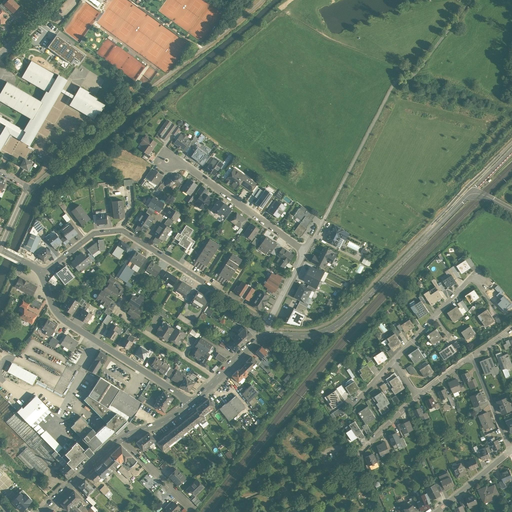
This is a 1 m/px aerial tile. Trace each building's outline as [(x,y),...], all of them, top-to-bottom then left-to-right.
[(18,7),(11,0),(9,0),(5,5),(6,6),(12,12),(13,13),(18,7)] [(12,12),(6,6),(3,8),(7,12),(10,14),(12,12)] [(86,55),(56,34),(46,48),(70,65),(74,59),(80,63),(86,55)] [(53,74),(31,61),(21,78),(45,91),(47,93),(55,80),(51,77),(53,74)] [(31,117),(23,130),(25,131),(20,140),(29,146),(60,91),(61,89),(67,80),(58,75),(55,80),(47,93),(45,91),(38,104),(40,105),(33,119),(31,117)] [(16,88),(6,82),(0,92),(0,100),(6,105),(7,104),(6,103),(14,90),(14,91),(16,88)] [(89,92),(79,87),(74,96),(73,98),(69,105),(93,119),(97,113),(99,114),(104,105),(96,100),(96,98),(88,93),(89,92)] [(74,96),(61,89),(60,91),(73,98),(74,96)] [(14,91),(14,90),(6,103),(7,104),(31,117),(33,119),(40,105),(38,104),(14,91)] [(14,125),(0,116),(0,150),(9,134),(14,125)] [(171,124),(170,126),(165,122),(158,132),(160,133),(160,134),(160,135),(161,135),(162,135),(163,135),(162,137),(166,140),(171,133),(171,132),(175,127),(171,124)] [(23,130),(14,125),(9,134),(20,140),(25,131),(23,130)] [(175,127),(171,132),(175,135),(179,130),(175,127)] [(187,136),(184,134),(183,135),(179,140),(177,138),(173,144),(177,146),(177,147),(177,148),(179,150),(180,149),(181,149),(184,151),(188,146),(191,142),(190,142),(186,139),(187,138),(187,136)] [(156,143),(146,136),(140,144),(144,147),(142,150),(146,153),(148,154),(156,143)] [(208,153),(197,145),(193,151),(191,155),(191,156),(191,157),(194,159),(199,162),(199,163),(200,162),(201,163),(205,158),(208,153)] [(146,153),(142,158),(147,161),(150,156),(148,154),(146,153)] [(207,160),(205,162),(209,165),(214,159),(210,156),(207,160)] [(199,162),(198,163),(202,166),(205,162),(207,160),(205,158),(201,163),(200,162),(199,163),(199,162)] [(32,163),(25,159),(20,166),(28,171),(32,163)] [(209,165),(206,169),(215,175),(222,164),(214,159),(209,165)] [(250,180),(234,169),(224,182),(228,185),(229,184),(236,188),(240,183),(246,187),(250,180)] [(153,172),(149,177),(151,179),(150,180),(156,185),(163,176),(155,170),(153,172)] [(173,176),(171,179),(168,179),(166,181),(167,184),(169,186),(172,186),(174,183),(180,182),(181,180),(181,177),(178,175),(173,176)] [(196,185),(189,180),(182,189),(189,194),(196,185)] [(250,180),(246,187),(251,190),(255,184),(250,180)] [(165,187),(161,184),(156,190),(160,193),(165,187)] [(207,190),(202,187),(197,193),(200,195),(201,193),(203,194),(204,193),(205,194),(207,190)] [(263,192),(257,187),(252,194),(258,199),(263,192)] [(262,208),(272,194),(265,190),(265,189),(263,192),(258,199),(255,204),(262,209),(262,208)] [(203,194),(201,193),(200,195),(196,202),(197,203),(196,204),(202,209),(203,207),(205,208),(209,202),(208,201),(210,198),(210,197),(209,198),(206,196),(205,194),(204,193),(203,194)] [(163,204),(153,198),(149,204),(151,205),(153,206),(152,207),(155,209),(158,211),(160,208),(161,208),(163,204)] [(122,200),(112,202),(113,206),(114,206),(114,210),(113,210),(114,214),(115,214),(115,218),(124,217),(122,200)] [(227,206),(218,200),(211,209),(217,213),(218,211),(222,213),(227,206)] [(274,202),(269,209),(273,212),(272,213),(276,216),(278,213),(279,214),(284,207),(275,201),(274,202)] [(65,203),(60,206),(64,211),(68,207),(65,203)] [(90,219),(79,205),(71,211),(82,225),(90,219)] [(232,210),(227,206),(222,213),(227,217),(232,210)] [(180,215),(170,208),(165,215),(169,217),(174,220),(175,221),(180,215)] [(311,217),(305,212),(305,213),(299,208),(294,216),(295,216),(296,214),(298,215),(297,217),(303,220),(300,224),(306,229),(312,221),(309,219),(311,217)] [(146,213),(144,212),(140,218),(150,224),(153,218),(151,216),(146,213)] [(100,214),(96,215),(97,223),(97,224),(107,223),(106,213),(100,214)] [(246,220),(237,213),(231,221),(240,228),(246,220)] [(150,224),(140,218),(136,224),(138,225),(143,228),(146,230),(150,224)] [(43,229),(36,220),(33,227),(38,233),(43,229)] [(69,223),(61,230),(65,235),(68,240),(69,239),(77,233),(69,223)] [(163,224),(161,223),(157,229),(167,235),(170,229),(168,228),(163,224)] [(251,224),(243,234),(252,240),(259,230),(251,224)] [(300,224),(294,233),(298,235),(298,236),(298,237),(299,238),(300,238),(301,237),(302,236),(307,229),(306,229),(300,224)] [(143,228),(138,225),(135,230),(136,230),(140,233),(143,228)] [(186,225),(180,234),(181,235),(179,237),(182,238),(178,244),(186,249),(188,246),(191,242),(187,239),(193,230),(186,225)] [(335,225),(331,232),(330,231),(328,235),(330,235),(326,241),(336,246),(338,241),(342,243),(344,239),(346,240),(349,234),(343,231),(344,230),(335,225)] [(38,233),(33,227),(30,233),(31,234),(36,236),(38,233)] [(167,235),(157,229),(153,235),(156,236),(161,239),(163,241),(167,235)] [(36,236),(31,234),(26,246),(24,245),(23,248),(34,253),(40,241),(41,238),(36,236)] [(60,240),(55,234),(51,237),(47,240),(54,249),(58,246),(57,245),(61,241),(60,240)] [(161,239),(156,236),(153,241),(158,244),(161,239)] [(276,244),(266,237),(260,245),(260,248),(262,249),(261,250),(265,254),(268,250),(271,253),(274,249),(273,248),(276,244)] [(219,245),(209,239),(206,244),(215,250),(219,245)] [(103,240),(98,240),(98,241),(87,249),(90,253),(92,255),(99,249),(99,251),(104,250),(103,240)] [(40,241),(34,253),(37,255),(38,254),(46,248),(40,241)] [(130,247),(121,241),(117,246),(118,246),(112,254),(118,258),(123,250),(126,252),(127,252),(130,247)] [(358,251),(360,246),(349,241),(347,246),(358,251)] [(206,244),(204,243),(201,248),(212,256),(215,250),(206,244)] [(193,249),(188,246),(186,249),(184,252),(189,255),(193,249)] [(276,251),(275,253),(278,256),(283,248),(280,246),(276,251)] [(46,248),(38,254),(43,261),(51,255),(46,248)] [(212,256),(201,248),(198,253),(199,255),(209,261),(212,256)] [(293,255),(283,248),(278,256),(284,260),(280,265),(284,268),(288,263),(293,255)] [(324,248),(318,258),(314,256),(312,261),(324,268),(328,259),(333,261),(336,255),(331,253),(332,252),(324,248)] [(127,265),(135,270),(137,272),(145,258),(136,252),(135,252),(133,257),(127,265)] [(86,258),(82,253),(77,257),(78,258),(72,263),(78,271),(89,262),(86,258)] [(241,260),(232,254),(229,259),(238,265),(241,260)] [(209,261),(199,255),(196,260),(198,261),(200,263),(203,264),(206,266),(209,261)] [(361,262),(369,266),(372,261),(363,257),(361,262)] [(238,265),(229,259),(225,264),(235,270),(238,265)] [(465,260),(457,266),(460,270),(462,273),(470,268),(465,260)] [(156,266),(151,262),(146,269),(152,273),(151,274),(155,276),(160,268),(157,266),(156,266)] [(124,263),(116,276),(127,283),(135,270),(127,265),(124,263)] [(235,270),(225,264),(222,269),(232,275),(235,270)] [(57,273),(57,274),(60,277),(65,283),(73,277),(65,267),(57,273)] [(316,270),(311,268),(309,271),(308,271),(307,273),(319,280),(322,274),(316,270)] [(232,275),(222,269),(219,274),(221,276),(223,277),(226,279),(228,280),(232,275)] [(56,272),(51,278),(56,282),(60,277),(57,274),(57,273),(56,272)] [(172,276),(166,272),(162,279),(168,282),(167,284),(171,287),(177,278),(172,276)] [(276,276),(272,273),(268,279),(278,286),(282,280),(281,279),(276,276)] [(319,280),(307,273),(305,276),(306,277),(304,280),(309,283),(316,286),(319,280)] [(451,275),(443,281),(448,289),(456,283),(454,280),(451,275)] [(116,280),(111,276),(107,283),(109,284),(112,286),(116,280)] [(37,287),(20,278),(15,287),(19,289),(19,288),(25,291),(24,292),(32,296),(37,287)] [(278,286),(268,279),(264,285),(268,288),(273,291),(274,292),(278,286)] [(181,282),(177,289),(182,293),(181,294),(186,297),(192,288),(191,288),(187,285),(186,286),(181,282)] [(236,292),(242,296),(248,286),(242,282),(239,287),(236,292)] [(112,286),(109,284),(107,287),(105,288),(103,291),(109,296),(111,293),(116,297),(118,294),(120,293),(122,291),(121,290),(120,289),(118,289),(112,286)] [(307,288),(301,285),(298,291),(308,297),(311,291),(307,288)] [(502,294),(504,292),(497,285),(494,288),(499,293),(500,292),(502,294)] [(248,286),(242,296),(247,300),(248,300),(251,295),(254,290),(248,286)] [(195,289),(192,287),(191,288),(192,288),(186,297),(185,299),(188,301),(192,294),(195,289)] [(111,300),(105,297),(106,296),(107,294),(109,296),(103,291),(101,290),(100,293),(97,294),(98,296),(96,299),(101,302),(100,304),(107,308),(108,308),(110,305),(109,303),(111,300)] [(269,295),(261,290),(252,305),(259,310),(261,306),(262,307),(264,304),(266,302),(265,302),(267,299),(267,298),(269,295)] [(431,295),(429,296),(432,301),(434,303),(442,298),(438,292),(438,290),(437,290),(431,295)] [(474,290),(465,296),(470,303),(479,297),(474,290)] [(194,296),(191,301),(201,308),(208,298),(197,291),(194,296)] [(308,297),(298,291),(295,297),(300,300),(305,303),(305,302),(308,297)] [(431,295),(428,291),(424,294),(426,298),(426,300),(427,300),(429,303),(432,301),(429,296),(431,295)] [(511,304),(502,294),(500,292),(499,293),(496,296),(500,300),(497,303),(505,311),(508,308),(510,309),(511,306),(511,304)] [(69,297),(62,307),(72,314),(78,304),(79,303),(69,297)] [(137,299),(134,297),(132,297),(128,303),(133,306),(137,308),(141,302),(141,301),(137,299)] [(42,303),(34,299),(31,304),(39,309),(42,303)] [(30,303),(23,300),(19,307),(24,309),(26,310),(30,303)] [(421,301),(413,306),(417,312),(415,313),(419,319),(429,313),(423,304),(421,301)] [(299,303),(296,309),(301,312),(303,309),(305,311),(307,307),(299,303)] [(137,308),(133,306),(131,308),(130,309),(128,312),(132,315),(137,318),(141,311),(137,308)] [(212,316),(214,308),(206,306),(204,314),(212,316)] [(85,307),(83,309),(82,311),(83,312),(79,319),(86,323),(92,315),(88,313),(88,312),(90,310),(85,307)] [(166,312),(158,307),(155,312),(163,317),(166,312)] [(463,316),(457,307),(449,312),(452,315),(450,317),(453,322),(463,316)] [(112,311),(108,308),(107,308),(104,312),(109,316),(112,311)] [(296,309),(294,308),(291,313),(292,313),(289,318),(286,318),(285,323),(302,326),(303,321),(301,321),(302,319),(304,319),(306,315),(301,312),(296,309)] [(26,310),(24,309),(19,317),(23,319),(23,321),(26,323),(28,322),(32,324),(36,315),(26,310)] [(487,310),(480,314),(484,320),(482,322),(485,328),(495,321),(487,310)] [(195,324),(179,314),(177,318),(192,328),(195,324)] [(56,325),(48,320),(43,328),(47,331),(46,332),(45,333),(46,333),(45,334),(49,337),(56,325)] [(409,320),(401,326),(403,329),(403,330),(406,333),(414,327),(409,320)] [(174,329),(167,325),(167,324),(167,323),(164,322),(161,327),(159,327),(158,329),(159,330),(156,334),(167,341),(168,338),(174,329)] [(185,334),(175,327),(174,329),(168,338),(178,344),(180,341),(181,342),(183,339),(182,339),(185,334)] [(470,327),(461,332),(466,340),(475,334),(470,327)] [(245,328),(237,335),(238,335),(239,335),(245,342),(251,336),(251,335),(251,334),(245,328)] [(111,329),(106,336),(113,340),(118,333),(113,331),(111,329)] [(197,332),(192,329),(189,334),(194,337),(197,332)] [(436,329),(429,334),(431,338),(429,339),(433,345),(438,341),(442,338),(436,329)] [(394,334),(387,339),(390,342),(388,344),(391,349),(401,343),(397,337),(395,334),(394,334)] [(77,342),(67,336),(67,335),(66,335),(61,344),(72,351),(78,342),(77,342)] [(245,342),(239,335),(238,335),(239,336),(234,341),(239,347),(245,342)] [(59,341),(53,337),(48,344),(54,348),(58,343),(59,341)] [(127,339),(125,338),(120,345),(127,349),(132,342),(127,339)] [(211,345),(200,338),(195,346),(198,348),(203,351),(207,353),(208,351),(209,351),(210,350),(210,348),(211,345)] [(234,341),(229,346),(234,352),(239,347),(234,341)] [(144,361),(146,357),(149,352),(148,351),(140,346),(134,355),(144,361)] [(267,352),(261,347),(255,352),(262,359),(265,362),(266,361),(267,360),(263,356),(267,352)] [(448,347),(439,352),(444,360),(453,354),(448,347)] [(198,348),(193,356),(198,359),(203,351),(198,348)] [(418,348),(411,353),(413,357),(411,358),(415,364),(424,358),(418,348)] [(107,356),(100,351),(88,370),(95,374),(107,356)] [(203,351),(198,359),(201,362),(204,363),(205,362),(209,354),(207,353),(203,351)] [(382,351),(374,357),(379,365),(387,359),(382,351)] [(502,356),(501,352),(496,354),(502,369),(507,367),(507,369),(511,367),(511,364),(508,353),(502,356)] [(226,358),(218,353),(215,358),(222,363),(226,358)] [(251,356),(246,361),(253,369),(258,364),(258,363),(251,356)] [(491,357),(481,361),(485,371),(486,370),(488,374),(495,371),(496,374),(500,372),(498,366),(495,367),(491,357)] [(155,358),(150,365),(157,370),(162,362),(155,358)] [(265,362),(262,359),(260,361),(267,368),(270,365),(266,361),(265,362)] [(246,361),(244,363),(245,364),(242,367),(248,372),(249,371),(252,374),(255,371),(253,369),(246,361)] [(267,368),(260,361),(258,363),(258,364),(268,373),(269,373),(271,372),(267,368)] [(169,367),(162,362),(157,370),(164,374),(168,367),(169,367)] [(12,363),(7,372),(32,385),(37,376),(12,363)] [(428,364),(420,370),(425,378),(433,372),(428,364)] [(367,365),(360,370),(362,373),(360,375),(364,380),(373,374),(369,368),(367,365)] [(168,367),(164,374),(169,377),(173,370),(168,367)] [(242,367),(241,369),(240,368),(237,371),(244,378),(247,375),(246,374),(248,372),(242,367)] [(186,377),(177,371),(175,374),(172,379),(176,381),(181,384),(185,378),(186,377)] [(244,378),(237,371),(232,376),(239,383),(244,378)] [(468,372),(462,375),(465,382),(465,383),(468,382),(472,380),(468,372),(469,372),(468,372)] [(394,373),(391,375),(391,376),(386,379),(388,382),(387,383),(395,394),(405,388),(394,373)] [(119,389),(100,377),(88,395),(107,408),(119,389)] [(181,384),(180,386),(185,389),(185,391),(187,392),(188,391),(188,392),(193,383),(185,378),(181,384)] [(457,379),(449,383),(453,393),(461,389),(459,385),(457,379)] [(354,382),(346,388),(350,395),(359,389),(357,385),(355,382),(354,382)] [(251,385),(244,392),(241,388),(239,390),(248,402),(251,399),(258,392),(251,385)] [(137,400),(119,389),(107,408),(125,418),(129,423),(132,418),(141,403),(137,400)] [(445,389),(438,392),(442,399),(448,397),(448,395),(445,389)] [(342,403),(334,391),(327,396),(331,402),(329,403),(333,409),(342,403)] [(173,398),(163,392),(160,396),(159,395),(157,398),(168,405),(173,398)] [(382,392),(374,396),(378,402),(376,404),(380,409),(389,403),(382,392)] [(485,403),(480,392),(471,396),(475,406),(475,407),(479,405),(485,403)] [(125,418),(107,408),(88,395),(83,400),(106,423),(104,425),(112,430),(115,432),(117,434),(129,423),(125,418)] [(146,398),(140,395),(137,400),(141,403),(142,404),(146,398)] [(35,396),(23,408),(21,407),(17,412),(30,425),(47,408),(35,396)] [(236,396),(219,409),(228,420),(245,407),(236,396)] [(397,396),(392,399),(397,406),(402,403),(397,396)] [(168,405),(157,398),(155,401),(156,402),(154,406),(164,412),(168,405)] [(435,404),(432,398),(426,400),(429,408),(435,406),(436,405),(435,404)] [(507,398),(497,402),(502,413),(511,409),(507,398)] [(211,403),(208,399),(202,404),(208,411),(211,408),(214,406),(212,404),(211,403)] [(202,404),(196,409),(198,411),(198,410),(202,416),(208,411),(202,404)] [(479,405),(475,407),(475,406),(473,407),(476,415),(481,410),(482,410),(479,405)] [(368,407),(360,411),(364,417),(362,419),(366,424),(375,418),(368,407)] [(420,407),(414,410),(417,418),(423,415),(423,414),(420,407)] [(338,409),(333,413),(336,417),(341,413),(338,409)] [(198,411),(192,415),(198,422),(204,417),(203,417),(202,416),(198,410),(198,411)] [(17,412),(16,412),(6,422),(32,449),(35,447),(39,443),(43,439),(40,435),(30,425),(17,412)] [(483,414),(479,416),(485,429),(493,425),(488,412),(483,414)] [(192,415),(186,420),(192,427),(198,422),(192,415)] [(87,423),(81,416),(74,423),(70,427),(82,439),(92,428),(87,423)] [(186,420),(180,424),(186,431),(192,427),(186,420)] [(362,432),(355,421),(345,428),(348,433),(347,434),(352,441),(357,438),(356,436),(359,434),(362,432)] [(400,425),(402,429),(404,434),(413,430),(409,421),(400,425)] [(234,422),(232,424),(241,436),(244,434),(234,422)] [(177,427),(174,429),(180,436),(186,431),(180,424),(177,427)] [(92,428),(82,439),(85,442),(86,442),(89,446),(88,447),(93,452),(115,432),(112,430),(104,425),(96,433),(92,428)] [(363,428),(368,435),(372,433),(367,425),(363,428)] [(174,429),(168,434),(174,441),(180,436),(174,429)] [(62,448),(45,431),(40,435),(43,439),(55,451),(57,453),(60,449),(62,448)] [(155,441),(149,433),(142,438),(149,446),(154,441),(155,441)] [(396,433),(389,436),(392,441),(391,441),(393,445),(397,444),(400,442),(398,436),(396,433)] [(168,434),(163,438),(168,445),(174,441),(168,434)] [(142,438),(136,443),(142,450),(145,448),(149,446),(142,438)] [(163,438),(157,443),(162,450),(168,445),(163,438)] [(55,451),(43,439),(39,443),(51,455),(52,454),(55,451)] [(85,442),(82,439),(78,443),(85,450),(88,447),(89,446),(86,442),(85,442)] [(495,441),(491,442),(491,443),(493,448),(492,448),(493,451),(500,448),(497,440),(495,441)] [(76,441),(71,446),(72,447),(71,447),(65,453),(66,455),(70,459),(76,465),(86,455),(87,455),(83,451),(85,450),(78,443),(76,441)] [(51,455),(39,443),(35,447),(48,460),(51,458),(53,456),(51,455)] [(385,443),(377,446),(380,454),(384,453),(384,454),(389,452),(385,443)] [(131,456),(121,445),(120,446),(111,454),(110,455),(119,463),(123,460),(124,462),(125,462),(131,456)] [(48,469),(27,447),(20,454),(33,467),(42,476),(48,469)] [(48,460),(35,447),(32,449),(51,468),(53,466),(48,460)] [(85,450),(83,451),(87,455),(86,455),(88,457),(93,453),(93,452),(88,447),(85,450)] [(486,448),(478,451),(482,460),(490,457),(488,453),(486,448)] [(65,453),(60,449),(57,453),(61,457),(67,463),(70,459),(66,455),(65,453)] [(57,453),(55,451),(52,454),(58,461),(59,460),(61,457),(57,453)] [(229,451),(225,454),(229,459),(233,456),(229,451)] [(33,467),(20,454),(17,457),(30,470),(33,467)] [(373,454),(365,457),(369,465),(369,466),(377,463),(373,454)] [(111,455),(102,464),(110,471),(111,472),(119,463),(111,455)] [(131,456),(125,462),(130,467),(135,463),(136,461),(131,456)] [(76,465),(70,459),(67,463),(73,469),(76,465)] [(470,462),(467,463),(471,470),(478,467),(475,459),(470,462)] [(171,460),(167,464),(173,470),(178,466),(171,460)] [(125,462),(124,462),(121,465),(122,466),(128,471),(132,467),(136,464),(135,463),(130,467),(125,462)] [(66,464),(62,468),(61,468),(60,470),(59,470),(67,478),(74,471),(73,469),(67,463),(66,464)] [(461,463),(456,465),(457,467),(453,469),(457,478),(466,474),(461,463)] [(110,471),(102,464),(95,471),(101,477),(102,478),(103,478),(105,477),(108,473),(110,471)] [(128,471),(122,466),(118,470),(128,480),(132,476),(128,471)] [(185,478),(176,470),(169,476),(178,485),(185,478)] [(101,477),(95,471),(89,476),(95,482),(100,478),(101,477)] [(511,478),(509,471),(500,474),(503,482),(504,483),(511,479),(511,478)] [(448,473),(439,477),(441,481),(450,477),(448,473)] [(450,477),(441,481),(442,484),(445,490),(449,488),(448,487),(454,485),(450,477)] [(93,490),(85,480),(78,486),(79,487),(79,486),(81,489),(85,493),(84,494),(86,496),(87,495),(93,490)] [(197,480),(188,489),(195,496),(204,487),(197,480)] [(48,492),(42,485),(40,488),(46,494),(48,492)] [(104,486),(99,490),(105,495),(109,491),(104,486)] [(436,488),(434,489),(432,486),(427,488),(429,491),(433,499),(440,496),(439,492),(436,488)] [(494,486),(484,490),(483,488),(478,490),(483,502),(493,498),(494,500),(499,497),(494,486)] [(32,500),(22,490),(19,493),(20,494),(29,503),(32,500)] [(81,498),(74,491),(67,497),(74,505),(78,501),(81,498)] [(29,503),(20,494),(11,501),(21,511),(29,503)] [(474,495),(466,499),(469,507),(472,505),(473,506),(478,504),(474,495)] [(67,497),(60,504),(67,511),(68,510),(74,505),(67,497)] [(95,503),(88,497),(86,499),(92,506),(95,503)] [(426,499),(421,502),(422,503),(419,504),(421,511),(425,509),(425,508),(429,506),(428,504),(426,499)] [(85,511),(87,511),(78,501),(74,505),(79,510),(81,511),(85,511)] [(167,510),(166,511),(167,511),(177,511),(178,511),(177,511),(180,508),(174,503),(172,505),(167,510)]
